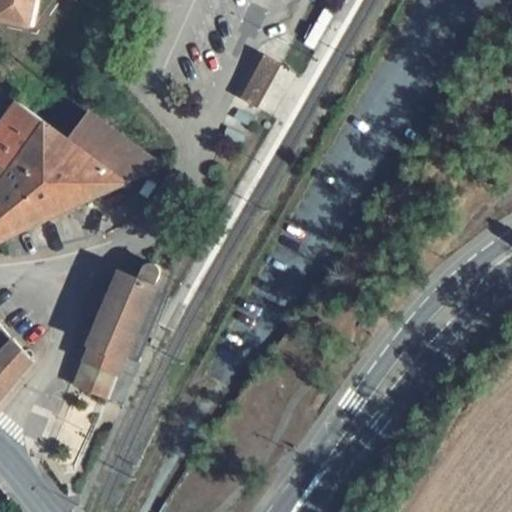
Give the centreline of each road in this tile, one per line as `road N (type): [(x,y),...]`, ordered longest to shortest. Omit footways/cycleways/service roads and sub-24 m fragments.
road 1 (secondary): [(511,251),(429,325),(294,511)]
road 2 (unclassified): [(68,312),(113,256),(28,273)]
road 3 (unclassified): [(0,445),(42,379),(68,312)]
